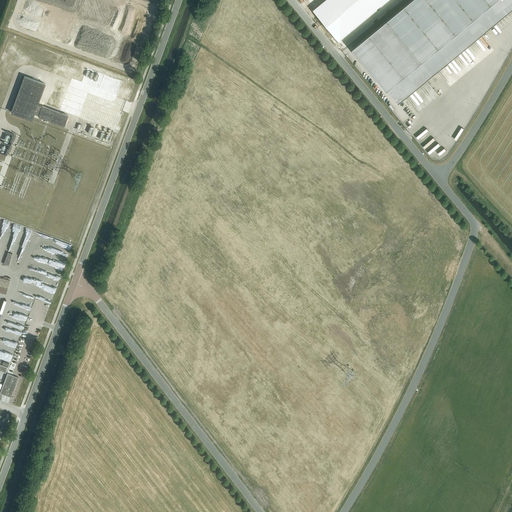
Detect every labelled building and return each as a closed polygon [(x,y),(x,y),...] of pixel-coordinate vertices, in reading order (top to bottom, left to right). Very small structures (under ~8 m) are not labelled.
[(325,0),(313,10),(339,41),(388,0),(325,0)] [(511,0),(410,0),(353,48),(398,103),(511,9),(511,0)] [(37,105),(45,84),(25,77),(11,112),(32,119),(34,113),(39,115),(39,116),(64,125),(68,115),(42,106),(42,107),(37,105)] [(418,134),(420,140),(433,134),(431,130),(428,132),(427,130),(418,134)] [(0,392),(11,397),(18,377),(7,373),(0,392)]
